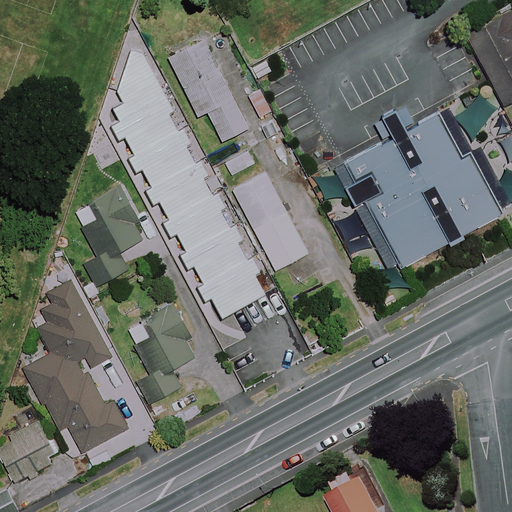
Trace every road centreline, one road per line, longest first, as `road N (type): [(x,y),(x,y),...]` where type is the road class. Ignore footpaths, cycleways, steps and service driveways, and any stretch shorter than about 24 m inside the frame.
road 1 (primary): [(468,326),(121,511)]
road 2 (residential): [(502,511),(487,363),(468,326)]
